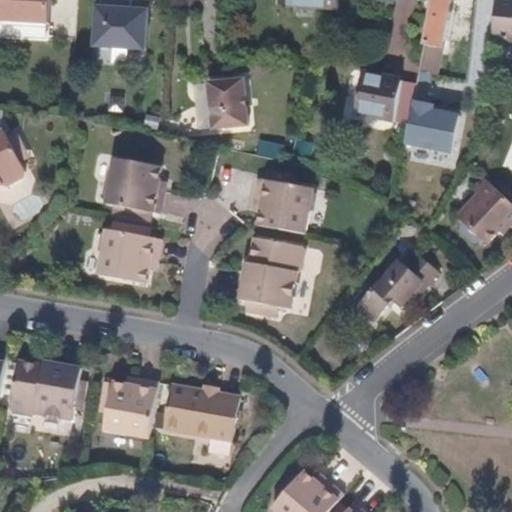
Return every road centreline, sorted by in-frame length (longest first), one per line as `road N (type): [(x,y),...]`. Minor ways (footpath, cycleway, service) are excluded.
road 1 (residential): [(511,275),(335,422)]
road 2 (residential): [(0,306),(192,340)]
road 3 (residential): [(192,340),(267,364),(335,422)]
road 4 (residential): [(335,422),(303,428),(231,511)]
road 5 (residential): [(335,422),(422,511)]
